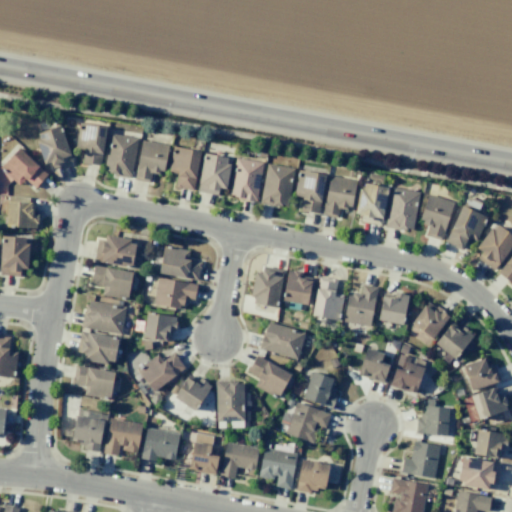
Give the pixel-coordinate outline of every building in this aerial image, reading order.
[(106,127),(79,122),(75,144),(83,145),(80,163),(99,166),(106,127)] [(47,170),(72,162),(59,126),(35,134),(47,170)] [(137,139),(110,133),(102,172),(129,177),(137,139)] [(134,179),(149,182),(151,172),(162,174),(167,145),(141,140),(134,179)] [(193,190),(199,151),(172,147),(168,172),(175,173),(173,188),(193,190)] [(47,174),(17,148),(0,166),(0,169),(18,185),(23,179),(34,189),(47,174)] [(217,195),(218,188),(224,189),(229,158),(203,153),(196,192),(217,195)] [(227,196),(254,202),(262,163),(235,157),(227,196)] [(292,167),(265,164),(260,203),(287,207),(292,167)] [(293,196),(301,196),(299,211),(318,213),(323,174),(296,171),(293,196)] [(351,208),(354,179),(327,176),(322,216),(337,217),(339,206),(351,208)] [(359,222),(382,225),(386,186),(359,184),(356,214),(360,214),(359,222)] [(418,192),(391,187),(384,226),(410,231),(418,192)] [(452,202),(427,194),(418,222),(428,225),(425,235),(440,240),(452,202)] [(33,203),(6,202),(5,227),(36,228),(36,214),(33,214),(33,203)] [(484,216),(460,205),(444,242),(462,249),(467,237),(474,240),(484,216)] [(476,258),(492,270),(511,243),(511,236),(494,223),(475,248),(481,252),(476,258)] [(130,268),(135,241),(104,235),(103,241),(97,239),(92,261),(130,268)] [(0,275),(19,275),(19,269),(26,269),(27,237),(1,236),(0,275)] [(188,251),(163,246),(157,273),(196,281),(200,262),(187,259),(188,251)] [(511,252),(496,272),(511,285),(511,283),(511,252)] [(131,272),(92,265),(89,284),(102,286),(100,295),(126,299),(131,272)] [(249,303),(276,308),(282,270),(261,266),(260,273),(254,272),(249,303)] [(310,281),(300,279),(301,272),(287,270),(281,300),(306,305),(310,281)] [(311,316),(338,320),(341,294),(333,293),(336,279),(316,276),(311,316)] [(152,303),(182,309),(184,298),(193,299),(196,285),(156,277),(152,303)] [(370,326),(374,286),(360,285),(359,294),(346,293),(343,323),(370,326)] [(407,294),(394,292),(393,296),(381,294),(376,320),(401,325),(407,294)] [(410,323),(431,339),(448,316),(426,300),(410,323)] [(121,333),(124,306),(84,301),(81,329),(121,333)] [(174,330),(175,315),(144,314),(143,338),(169,339),(169,329),(174,330)] [(297,358),(303,330),(264,323),(259,350),(297,358)] [(458,329),(452,323),(433,341),(455,365),(474,346),(468,339),(472,336),(462,325),(458,329)] [(83,353),(82,360),(113,364),(117,337),(78,332),(76,352),(83,353)] [(0,356),(0,376),(14,377),(14,352),(8,352),(9,336),(0,336),(0,356)] [(379,362),(383,354),(366,348),(356,374),(381,383),(387,365),(379,362)] [(155,392),(183,365),(171,352),(162,361),(155,353),(135,371),(155,392)] [(388,385),(414,393),(421,367),(406,363),(408,357),(398,354),(388,385)] [(253,385),(276,398),(289,374),(254,355),(245,372),(257,379),(253,385)] [(470,391),(498,381),(492,363),(485,366),(483,358),(461,366),(470,391)] [(108,400),(113,372),(74,365),(71,383),(84,385),(82,395),(108,400)] [(338,380),(310,371),(301,399),(329,407),(338,380)] [(194,411),(209,385),(198,378),(197,381),(187,375),(172,398),(194,411)] [(243,421),(242,381),(214,382),(215,422),(243,421)] [(499,398),(495,387),(469,396),(477,420),(507,409),(502,397),(499,398)] [(328,413),(294,402),(290,414),(282,412),(278,424),(285,426),(283,434),(312,443),(317,427),(323,429),(328,413)] [(447,407),(421,406),(421,418),(415,418),(414,433),(446,435),(447,407)] [(79,442),(78,449),(97,452),(102,420),(74,416),(70,440),(79,442)] [(102,453),(118,456),(119,450),(136,453),(141,423),(107,418),(102,453)] [(178,433),(145,427),(139,460),(153,463),(155,457),(173,460),(178,433)] [(505,433),(475,430),(472,455),(499,458),(500,448),(504,448),(505,433)] [(209,455),(211,435),(192,433),(188,470),(214,473),(216,456),(209,455)] [(253,470),(257,447),(224,442),(218,475),(233,478),(235,467),(253,470)] [(437,445),(411,442),(409,459),(401,458),(399,474),(433,478),(437,445)] [(295,453),(262,448),(257,477),(274,479),(273,486),(289,489),(295,453)] [(294,490),(311,493),(312,487),(323,489),(328,465),(300,459),(294,490)] [(496,484),(498,462),(459,459),(457,485),(487,488),(487,483),(496,484)] [(420,511),(424,484),(390,479),(387,494),(393,495),(390,511),(420,511)] [(489,497),(455,492),(452,511),(474,511),(474,509),(487,511),(489,497)]
